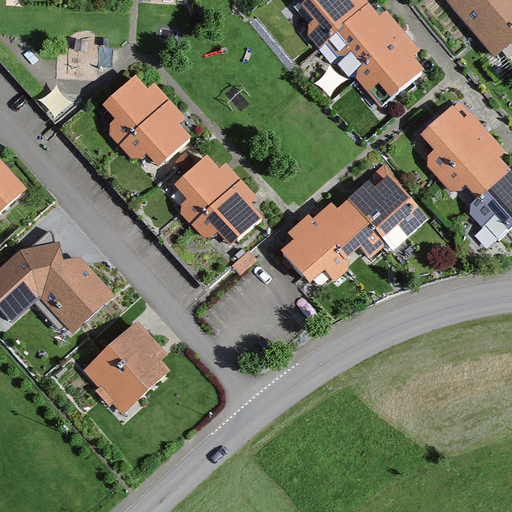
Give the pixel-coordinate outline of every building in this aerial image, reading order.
[(317,49),(365,8),(358,0),(306,0),(299,7),(311,20),(305,34),(317,49)] [(511,0),(444,0),(492,58),(511,42),(511,0)] [(375,19),(365,8),(317,49),(346,82),(400,35),(382,13),(375,19)] [(412,51),(400,35),(346,82),(362,98),(372,90),(384,104),(419,73),(405,56),(412,51)] [(116,147),(169,100),(150,79),(143,85),(130,71),(93,103),(109,121),(107,136),(116,147)] [(184,119),(169,100),(116,147),(129,159),(144,156),(153,168),(189,140),(179,127),(184,119)] [(424,163),(435,174),(482,131),(466,114),(458,121),(447,108),(417,136),(428,153),(424,163)] [(472,198),(503,170),(494,159),(503,151),(482,131),(435,174),(451,193),(460,184),(472,198)] [(184,221),(234,179),(221,164),(213,170),(201,156),(168,183),(184,202),(175,209),(184,221)] [(511,226),(511,163),(511,162),(503,170),(472,198),(468,216),(477,226),(486,217),(503,235),(511,226)] [(0,213),(23,193),(0,168),(0,213)] [(252,199),(234,179),(184,221),(201,242),(216,229),(228,243),(257,219),(245,205),(252,199)] [(366,180),(343,202),(376,237),(393,221),(408,237),(425,220),(385,179),(374,188),(366,180)] [(324,205),(308,220),(341,256),(355,243),(371,261),(385,248),(376,237),(343,202),(331,213),(324,205)] [(308,220),(304,216),(282,235),(290,244),(277,255),(303,285),(319,271),(328,281),(347,264),(341,256),(308,220)] [(18,248),(0,264),(0,286),(12,299),(21,291),(38,309),(44,303),(74,336),(120,294),(81,252),(63,257),(59,238),(18,248)] [(250,255),(236,267),(241,273),(255,261),(250,255)] [(170,373),(129,328),(87,367),(102,383),(93,392),(119,420),(170,373)]
